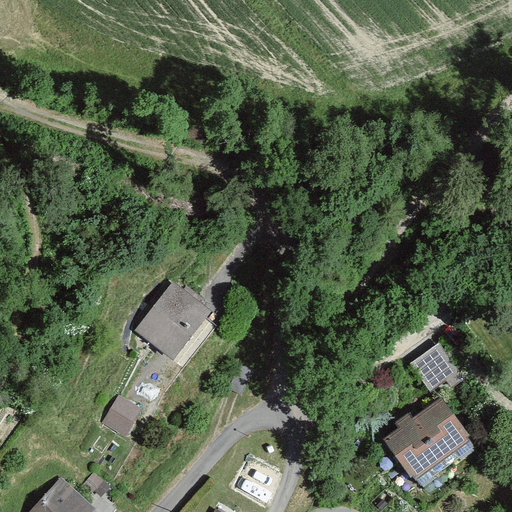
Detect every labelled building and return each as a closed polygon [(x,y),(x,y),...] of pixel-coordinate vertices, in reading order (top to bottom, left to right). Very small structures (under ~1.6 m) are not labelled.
[(215,320),(173,286),(134,333),(176,367),(215,320)] [(439,343),(411,364),(431,392),(446,381),(452,388),(465,379),(439,343)] [(126,432),(143,407),(122,393),(105,418),(126,432)] [(398,429),(383,440),(413,481),(472,438),(442,397),(413,418),(409,412),(394,423),(398,429)] [(62,480),(32,511),(89,511),(93,508),(62,480)] [(236,511),(220,502),(214,511),(236,511)]
